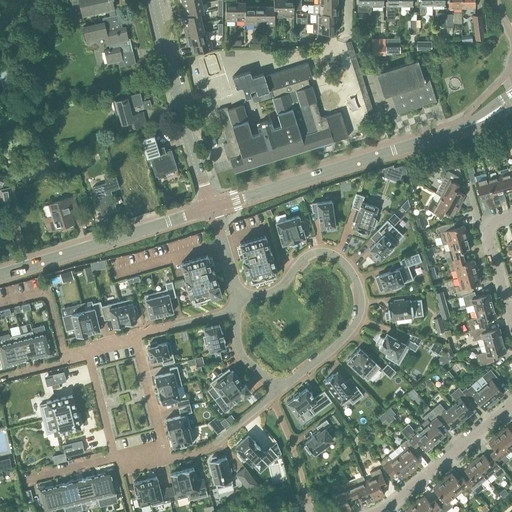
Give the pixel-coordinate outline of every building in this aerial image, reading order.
[(72,0),(73,3),(80,2),(83,16),(114,8),(112,8),(109,0),(72,0)] [(284,17),(283,0),(273,0),(274,6),(274,11),(274,17),(275,17),(284,17)] [(283,0),(284,17),(294,17),(293,0),(283,0)] [(371,6),(370,0),(358,0),(358,11),(371,11),(371,6)] [(400,6),(399,0),(387,0),(387,6),(387,20),(394,20),(394,6),(400,6)] [(432,5),(432,0),(420,0),(420,12),(432,12),(432,5)] [(236,21),(236,1),(226,1),(226,21),(236,21)] [(236,1),(236,21),(245,21),(246,21),(246,13),(245,6),(246,6),(246,2),(236,1)] [(202,3),(184,7),(186,17),(201,14),(204,13),(202,3)] [(317,14),(336,14),(338,14),(338,5),(319,5),(313,5),(313,14),(317,14)] [(255,25),(255,6),(246,6),(245,6),(246,13),(246,21),(245,21),(245,25),(255,25)] [(255,6),(255,25),(264,25),(264,6),(255,6)] [(264,6),(264,25),(275,25),(275,17),(274,17),(274,11),(274,6),(264,6)] [(184,27),(202,23),(201,14),(186,17),(182,18),(184,27)] [(336,14),(317,14),(317,24),(336,24),(336,14)] [(481,14),(473,15),(476,39),(484,38),(481,14)] [(104,22),(83,27),(86,39),(106,34),(110,49),(105,51),(108,63),(118,61),(119,65),(133,61),(129,45),(127,45),(126,40),(128,40),(125,27),(121,28),(117,15),(103,18),(104,22)] [(202,23),(184,27),(186,36),(205,32),(204,31),(202,23)] [(312,24),(312,33),(317,33),(317,37),(323,37),(323,33),(336,33),(336,24),(317,24),(312,24)] [(205,32),(186,36),(188,46),(191,46),(193,54),(214,50),(212,41),(210,31),(205,32)] [(417,50),(431,50),(431,41),(417,41),(417,50)] [(346,43),(355,72),(369,115),(374,113),(351,42),(346,43)] [(385,43),(371,43),(371,55),(386,55),(386,53),(385,43)] [(400,43),(385,43),(386,53),(392,53),(392,52),(400,52),(400,43)] [(423,78),(422,72),(418,60),(376,73),(384,97),(391,95),(397,114),(436,102),(428,77),(423,78)] [(227,107),(217,110),(227,142),(223,144),(228,160),(230,159),(231,161),(234,172),(334,141),(349,136),(341,112),(326,117),(320,115),(316,101),(312,85),(310,86),(308,79),(313,77),(308,62),(265,76),(264,73),(252,76),(250,71),(232,76),(235,88),(242,86),(246,98),(252,96),(254,103),(272,97),(282,128),(274,130),(272,123),(268,125),(267,123),(264,124),(262,124),(262,126),(258,128),(260,134),(253,137),(243,105),(228,110),(227,107)] [(115,110),(117,110),(121,125),(132,122),(133,128),(146,124),(143,112),(139,113),(138,110),(151,107),(149,100),(142,102),(140,93),(132,95),(132,96),(112,101),(115,110)] [(147,159),(150,157),(156,176),(158,175),(158,178),(166,176),(165,173),(177,169),(171,150),(165,152),(163,146),(158,148),(154,135),(140,139),(146,159),(147,159)] [(129,178),(122,181),(128,204),(136,202),(149,199),(142,175),(147,173),(142,160),(126,165),(129,178)] [(405,165),(399,166),(401,174),(407,173),(405,165)] [(511,180),(508,168),(497,171),(499,175),(498,175),(499,177),(503,192),(508,191),(509,192),(511,200),(511,180)] [(105,174),(108,182),(93,187),(102,215),(117,210),(111,191),(120,188),(114,171),(105,174)] [(456,190),(459,185),(456,183),(459,177),(448,171),(436,193),(441,196),(447,199),(460,206),(461,205),(460,205),(463,201),(462,200),(465,195),(456,190)] [(484,172),(469,176),(470,180),(471,182),(475,181),(479,199),(485,197),(486,198),(489,209),(494,207),(486,178),(484,172)] [(498,175),(486,178),(494,207),(500,206),(497,195),(498,193),(503,192),(499,177),(498,175)] [(0,190),(2,203),(12,201),(9,188),(0,190)] [(358,209),(351,228),(369,234),(372,226),(375,227),(377,220),(374,218),(378,207),(363,201),(365,196),(356,193),(351,207),(358,209)] [(74,196),(49,204),(53,216),(45,219),(49,231),(57,228),(57,229),(74,224),(71,216),(79,213),(74,196)] [(302,196),(297,199),(298,204),(305,202),(302,196)] [(459,208),(460,206),(447,199),(441,196),(437,202),(432,200),(427,209),(441,217),(444,212),(453,217),(455,211),(456,212),(459,208)] [(409,199),(402,207),(406,211),(411,207),(409,199)] [(332,201),(312,203),(313,212),(318,211),(320,228),(327,227),(327,230),(334,229),(334,226),(335,226),(332,201)] [(394,213),(387,220),(393,225),(399,218),(394,213)] [(301,221),(299,215),(287,218),(294,242),(299,241),(299,240),(305,238),(303,230),(306,229),(303,220),(301,221)] [(294,242),(287,218),(275,222),(282,244),(289,243),(289,244),(294,242)] [(382,235),(369,249),(380,259),(387,252),(389,254),(394,249),(392,247),(398,241),(403,235),(393,225),(387,220),(377,230),(382,235)] [(19,223),(10,226),(17,250),(25,248),(19,223)] [(437,227),(442,245),(448,244),(458,241),(469,237),(467,231),(465,231),(464,226),(455,228),(453,223),(437,227)] [(268,246),(265,236),(240,243),(244,259),(242,259),(248,278),(250,282),(276,274),(275,270),(277,269),(270,245),(268,246)] [(447,262),(463,258),(461,252),(471,249),(469,244),(470,243),(469,239),(469,237),(458,241),(448,244),(450,250),(444,252),(447,262)] [(402,267),(379,276),(384,290),(393,286),(394,289),(401,287),(400,284),(413,279),(408,266),(421,261),(418,253),(400,260),(402,267)] [(191,297),(193,301),(206,297),(206,296),(211,295),(211,296),(221,293),(218,283),(217,283),(214,270),(212,271),(207,255),(182,262),(184,272),(183,272),(190,297),(191,297)] [(463,258),(447,262),(450,272),(455,270),(458,278),(466,276),(478,272),(478,270),(476,265),(475,266),(474,260),(464,263),(463,258)] [(91,267),(85,268),(88,282),(94,280),(91,267)] [(71,272),(61,275),(63,282),(73,279),(71,272)] [(462,295),(473,292),(471,286),(480,284),(479,278),(480,278),(478,273),(479,273),(478,272),(466,276),(458,278),(459,285),(454,287),(457,297),(462,295)] [(167,290),(157,292),(163,314),(173,312),(170,298),(176,296),(172,281),(165,283),(167,290)] [(462,295),(465,307),(473,305),(474,310),(478,309),(492,305),(489,293),(476,298),(474,291),(473,292),(462,295)] [(157,292),(144,295),(150,318),(163,314),(157,292)] [(131,298),(120,301),(125,324),(137,321),(135,313),(138,312),(136,306),(133,306),(131,298)] [(385,312),(386,319),(389,319),(389,320),(413,317),(413,316),(417,316),(415,300),(411,301),(411,300),(387,303),(388,312),(385,312)] [(83,311),(88,333),(100,330),(96,316),(103,315),(104,320),(105,320),(100,301),(92,303),(94,308),(83,311)] [(120,301),(102,306),(105,319),(111,318),(113,327),(125,324),(120,301)] [(496,317),(492,305),(478,309),(474,310),(476,317),(468,319),(471,330),(484,327),(482,321),(496,317)] [(83,311),(63,316),(67,331),(75,329),(77,336),(88,333),(83,311)] [(440,318),(434,320),(438,333),(444,331),(440,318)] [(204,328),(206,336),(203,336),(205,344),(208,344),(210,351),(216,350),(216,351),(219,350),(219,349),(225,347),(223,340),(224,339),(222,331),(221,331),(219,324),(204,328)] [(485,331),(484,327),(471,330),(468,330),(470,336),(472,335),(474,341),(482,338),(484,345),(496,342),(502,340),(499,328),(485,331)] [(33,331),(21,334),(28,359),(39,357),(34,335),(33,331)] [(46,332),(34,335),(39,357),(44,355),(45,357),(54,355),(50,340),(48,340),(46,332)] [(10,337),(11,341),(17,362),(28,359),(21,334),(10,337)] [(380,336),(375,344),(379,346),(378,346),(388,352),(385,356),(399,364),(409,347),(415,350),(422,338),(411,334),(406,345),(387,334),(384,338),(383,338),(380,336)] [(505,352),(502,340),(496,342),(484,345),(486,351),(477,354),(480,364),(494,361),(492,355),(505,352)] [(0,352),(0,355),(3,368),(12,366),(12,364),(17,362),(11,341),(0,344),(0,347),(1,352),(0,352)] [(147,348),(151,362),(162,359),(163,364),(174,361),(169,342),(157,345),(157,342),(150,344),(150,347),(147,348)] [(348,360),(347,361),(353,366),(355,368),(354,370),(360,375),(360,374),(361,373),(364,377),(368,380),(380,367),(360,348),(354,354),(353,354),(348,359),(348,360)] [(446,352),(441,356),(446,361),(450,358),(446,352)] [(441,356),(437,360),(442,365),(446,361),(441,356)] [(395,371),(387,364),(382,370),(390,377),(395,371)] [(177,366),(170,368),(171,372),(154,377),(158,390),(177,386),(182,385),(177,366)] [(231,372),(229,369),(210,383),(220,395),(240,380),(233,370),(231,372)] [(490,369),(481,376),(475,381),(481,387),(481,388),(493,402),(503,393),(494,383),(499,379),(490,369)] [(63,370),(44,374),(46,384),(65,379),(63,370)] [(333,374),(325,380),(331,388),(329,390),(333,396),(336,394),(343,404),(349,399),(352,404),(363,395),(356,386),(351,390),(337,372),(333,375),(333,374)] [(240,380),(220,395),(227,406),(242,394),(243,396),(250,391),(245,384),(244,385),(240,380)] [(462,390),(467,397),(471,402),(475,398),(484,409),(493,402),(481,388),(481,387),(475,381),(471,384),(467,388),(466,387),(462,390)] [(177,386),(158,390),(161,404),(180,399),(177,386)] [(467,397),(462,390),(458,387),(450,394),(455,401),(450,405),(452,408),(462,420),(472,411),(463,401),(467,397)] [(314,414),(331,401),(324,391),(314,398),(311,394),(312,394),(311,392),(310,392),(307,388),(300,393),(300,392),(293,397),(293,398),(287,402),(297,415),(308,407),(314,414)] [(46,401),(37,404),(42,420),(77,411),(72,393),(45,399),(46,401)] [(177,402),(179,408),(190,405),(189,399),(177,402)] [(453,427),(462,420),(452,408),(450,405),(445,409),(439,402),(430,410),(437,418),(439,420),(444,417),(453,427)] [(181,416),(166,420),(169,433),(190,428),(187,413),(192,411),(190,405),(179,408),(181,416)] [(435,424),(439,420),(437,418),(430,410),(422,416),(425,419),(419,424),(426,432),(434,442),(444,434),(435,424)] [(77,411),(42,420),(46,433),(53,431),(54,433),(82,426),(77,411)] [(337,411),(332,415),(338,424),(344,420),(337,411)] [(225,418),(220,422),(225,428),(230,424),(225,418)] [(330,425),(326,420),(316,427),(319,430),(311,436),(312,438),(305,442),(306,444),(304,446),(310,453),(312,452),(313,453),(315,452),(317,454),(325,449),(323,446),(333,439),(325,429),(330,425)] [(425,450),(434,442),(426,432),(419,424),(413,429),(408,423),(400,429),(408,438),(413,446),(414,445),(418,442),(425,450)] [(511,432),(507,427),(502,430),(502,429),(498,433),(498,432),(497,433),(510,450),(511,451),(511,432)] [(186,443),(194,441),(191,428),(190,428),(169,433),(169,434),(170,434),(173,447),(180,445),(180,448),(186,446),(186,443)] [(493,458),(500,466),(508,459),(504,455),(510,450),(497,433),(496,434),(492,438),(492,439),(488,442),(494,450),(490,453),(493,458)] [(248,435),(236,447),(241,453),(238,455),(244,461),(247,459),(252,464),(260,457),(269,466),(282,454),(274,443),(264,452),(259,447),(260,446),(254,440),(253,441),(248,435)] [(81,438),(62,443),(65,455),(84,450),(81,438)] [(419,450),(414,445),(413,446),(408,438),(394,450),(397,454),(399,456),(411,471),(412,470),(416,466),(415,466),(420,462),(414,454),(419,450)] [(410,472),(411,471),(399,456),(397,454),(394,450),(380,461),(390,474),(395,470),(401,478),(405,474),(406,475),(410,472)] [(500,466),(493,458),(489,461),(483,454),(479,458),(478,457),(474,460),(473,461),(486,477),(492,472),(496,477),(504,470),(500,466)] [(211,461),(209,461),(215,484),(216,484),(217,488),(232,484),(231,480),(232,480),(226,457),(218,459),(217,458),(215,456),(212,457),(211,459),(211,461)] [(466,481),(472,489),(476,494),(484,487),(480,482),(486,477),(473,461),(472,462),(468,465),(468,466),(464,470),(470,477),(466,481)] [(194,467),(182,470),(189,500),(208,495),(204,479),(197,480),(194,467)] [(258,485),(245,467),(236,474),(247,488),(258,485)] [(369,478),(365,480),(364,480),(372,500),(374,499),(379,497),(378,496),(384,494),(380,485),(386,483),(379,468),(369,472),(372,477),(369,478)] [(105,472),(94,475),(100,499),(116,495),(114,484),(116,484),(112,469),(105,470),(105,472)] [(182,470),(170,473),(174,486),(167,488),(170,501),(188,496),(189,500),(182,470)] [(441,479),(455,496),(461,491),(464,495),(472,489),(466,481),(462,476),(458,480),(451,472),(447,476),(446,475),(442,478),(441,479)] [(94,475),(75,480),(81,504),(100,499),(94,475)] [(365,480),(362,475),(346,481),(350,490),(352,497),(357,495),(361,504),(366,501),(367,502),(371,500),(372,501),(372,500),(364,480),(365,480)] [(157,477),(145,480),(152,506),(170,501),(167,488),(160,490),(157,477)] [(455,496),(441,479),(440,480),(436,483),(437,484),(432,488),(439,495),(434,499),(444,511),(453,505),(449,501),(455,496)] [(75,480),(56,485),(62,506),(63,506),(64,508),(81,504),(75,480)] [(145,480),(134,483),(140,507),(151,504),(151,506),(152,506),(145,480)] [(347,499),(352,497),(350,490),(346,481),(336,485),(338,491),(331,494),(338,511),(343,511),(346,511),(345,510),(351,508),(347,499)] [(44,486),(37,488),(41,503),(43,502),(45,510),(62,506),(56,485),(45,488),(44,486)] [(504,488),(499,492),(502,497),(507,493),(504,488)] [(31,490),(23,491),(26,505),(34,503),(31,490)] [(444,511),(434,499),(430,503),(424,495),(419,499),(418,498),(414,501),(413,502),(421,511),(444,511)] [(421,511),(413,502),(412,503),(408,506),(409,507),(405,511),(421,511)]
